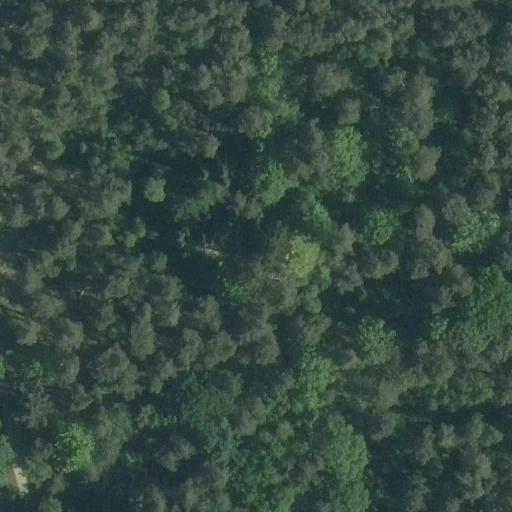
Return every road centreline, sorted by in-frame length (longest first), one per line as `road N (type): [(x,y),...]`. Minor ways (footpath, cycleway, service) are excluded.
road 1 (track): [(511,276),(7,428)]
road 2 (unknown): [(65,511),(147,484),(313,476),(365,454),(437,447),(511,424)]
